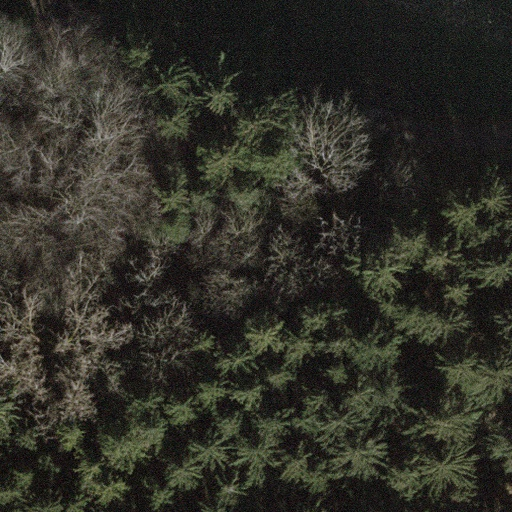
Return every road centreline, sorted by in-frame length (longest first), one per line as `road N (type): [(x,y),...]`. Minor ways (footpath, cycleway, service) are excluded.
road 1 (track): [(511,141),(317,258),(95,348),(0,374)]
road 2 (track): [(33,0),(395,124),(503,146)]
